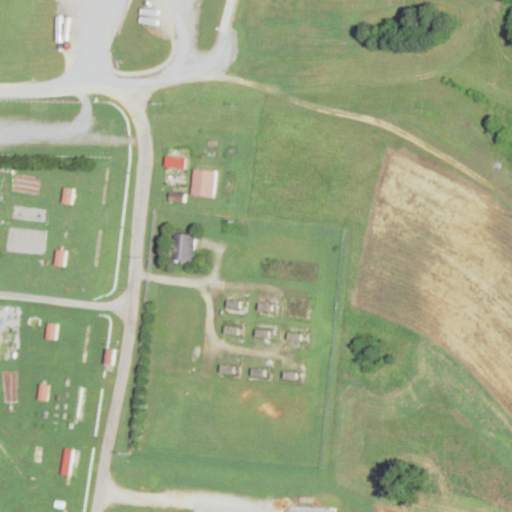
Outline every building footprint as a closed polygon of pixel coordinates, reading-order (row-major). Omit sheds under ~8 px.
[(190,156),(188,166),(168,164),(170,154),(190,156)] [(220,170),(217,194),(194,192),(197,167),(220,170)] [(77,187),(75,205),(66,204),(68,186),(77,187)] [(188,193),(187,202),(171,200),(172,191),(188,193)] [(197,246),(195,261),(187,260),(186,263),(182,263),(182,260),(174,259),(177,232),(198,235),(197,246)] [(69,250),(67,266),(58,265),(59,249),(69,250)] [(244,300),(243,308),(231,306),(231,299),(244,300)] [(275,303),(274,311),(262,310),(263,302),(275,303)] [(60,323),(58,340),(49,339),(51,322),(60,323)] [(241,327),(240,334),(227,333),(228,325),(241,327)] [(272,330),(272,337),(258,336),(259,329),(272,330)] [(304,333),(303,341),(290,339),(291,332),(304,333)] [(237,365),(237,373),(223,372),(223,364),(237,365)] [(268,369),(267,376),(255,375),(256,368),(268,369)] [(300,372),(299,379),(287,378),(288,371),(300,372)] [(53,384),(51,401),(41,400),(43,383),(53,384)] [(41,456),(34,455),(35,444),(42,445),(41,456)] [(76,447),(73,473),(64,472),(68,446),(76,447)] [(66,500),(65,506),(57,505),(58,498),(66,500)]
